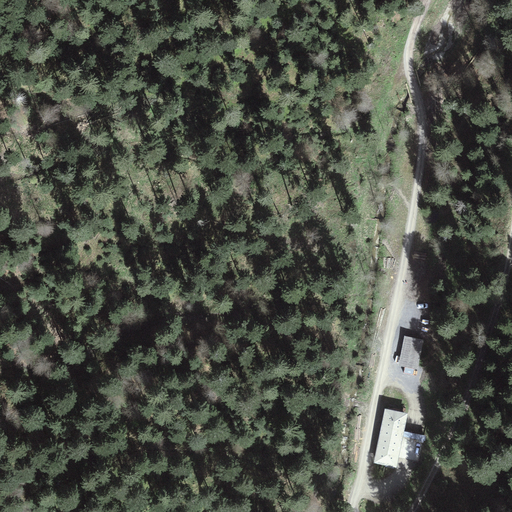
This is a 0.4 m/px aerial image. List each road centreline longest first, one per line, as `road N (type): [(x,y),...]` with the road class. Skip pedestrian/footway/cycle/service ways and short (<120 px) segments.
road 1 (track): [(351,511),(405,249),(421,137),(410,45),(426,0)]
road 2 (track): [(411,511),(479,366),(511,244)]
